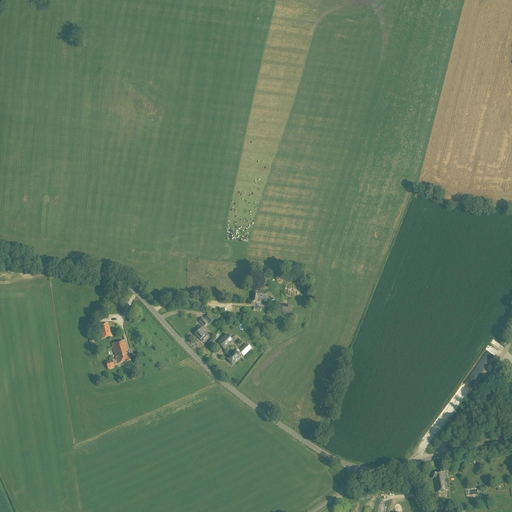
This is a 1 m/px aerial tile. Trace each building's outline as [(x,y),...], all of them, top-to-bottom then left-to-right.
[(269,283),(270,272),(265,271),(264,280),(259,279),(259,282),(269,283)] [(266,302),(267,292),(254,290),(252,302),(257,303),(257,300),(266,302)] [(287,313),(288,304),(277,303),(276,312),(287,313)] [(214,320),(209,315),(204,319),(203,318),(199,322),(204,327),(207,324),(209,325),(214,320)] [(101,340),(112,337),(108,323),(97,326),(101,340)] [(200,340),(203,343),(209,336),(205,331),(200,325),(194,331),(196,333),(195,335),(200,341),(200,340)] [(231,339),(226,335),(217,344),(224,350),(233,341),(235,339),(233,337),(231,339)] [(495,340),(492,343),(503,351),(505,348),(495,340)] [(128,354),(124,341),(111,345),(115,358),(114,358),(115,361),(114,362),(113,360),(112,361),(106,362),(108,370),(114,368),(113,366),(131,361),(129,354),(128,354)] [(250,350),(245,345),(239,351),(238,350),(227,360),(232,365),(240,357),(242,355),(244,357),(250,350)] [(446,480),(445,472),(431,474),(432,479),(433,479),(436,493),(448,491),(446,482),(448,482),(447,480),(446,480)] [(437,511),(442,511),(447,511),(445,502),(435,504),(437,511)]
